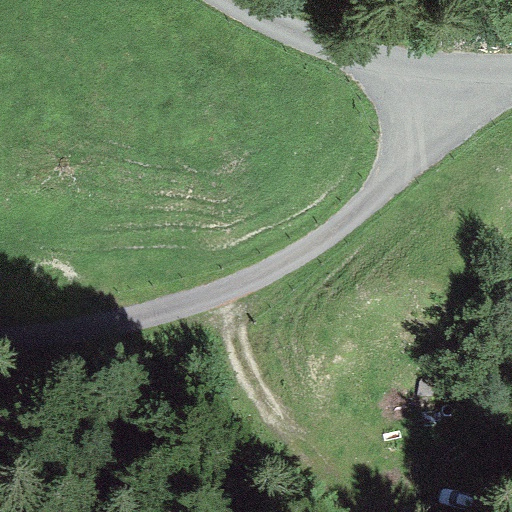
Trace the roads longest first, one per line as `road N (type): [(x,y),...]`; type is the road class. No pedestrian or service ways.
road 1 (track): [(0,341),(136,316),(305,250),(352,221),(397,178),(419,149),(440,73)]
road 2 (track): [(233,0),(371,60),(440,73),(511,73)]
